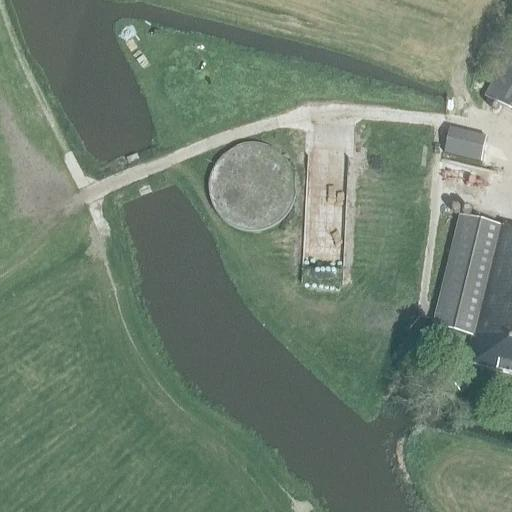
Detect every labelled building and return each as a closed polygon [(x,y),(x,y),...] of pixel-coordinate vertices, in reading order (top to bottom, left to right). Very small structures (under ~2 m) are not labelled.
[(511,113),(511,65),(491,101),(511,113)] [(481,163),(486,139),(450,131),(444,155),(481,163)] [(258,146),(252,145),(250,145),(246,146),(243,146),(240,147),(235,148),(232,150),(230,151),(227,153),(225,154),(221,158),(220,159),(218,161),(216,163),(214,166),(213,169),(211,171),(210,174),(209,177),(209,180),(208,183),(208,186),(208,189),(208,192),(208,195),(209,198),(209,201),(210,204),(212,209),(214,211),(215,214),(218,218),(220,220),(222,222),(225,224),(227,226),(230,227),(232,229),(237,231),(240,232),(244,233),(249,233),(252,233),(255,233),(259,233),(262,232),(265,231),(268,230),(271,229),(274,227),(276,226),(279,224),(281,222),(284,219),(287,215),(289,213),(291,210),(292,207),(293,204),(295,200),(295,197),(296,194),(296,191),(296,188),(296,185),(295,182),(295,179),(294,176),(293,173),(291,170),(289,166),(286,162),(283,159),(281,156),(279,154),(276,153),(274,151),(268,148),(265,147),(262,146),(258,146)] [(511,231),(461,218),(432,329),(470,339),(463,365),(511,378),(511,231)] [(459,393),(469,386),(459,373),(449,380),(459,393)]
